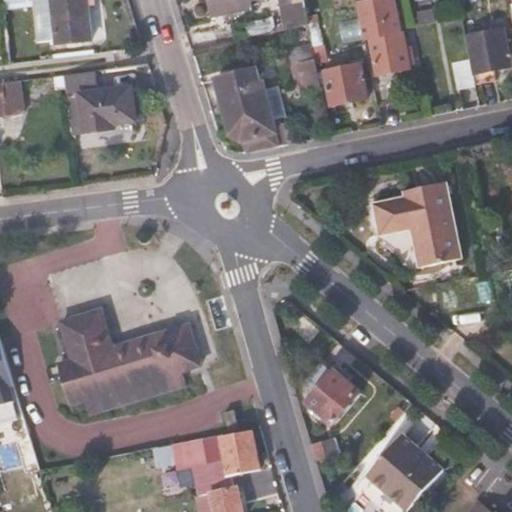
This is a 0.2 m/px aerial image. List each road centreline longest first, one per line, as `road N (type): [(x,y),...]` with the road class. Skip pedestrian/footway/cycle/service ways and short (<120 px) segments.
road 1 (tertiary): [(216,198),(511,426)]
road 2 (residential): [(216,198),(309,511)]
road 3 (residential): [(511,122),(280,169),(216,198)]
road 4 (tertiary): [(0,217),(216,198)]
road 5 (unclassified): [(216,198),(158,0)]
